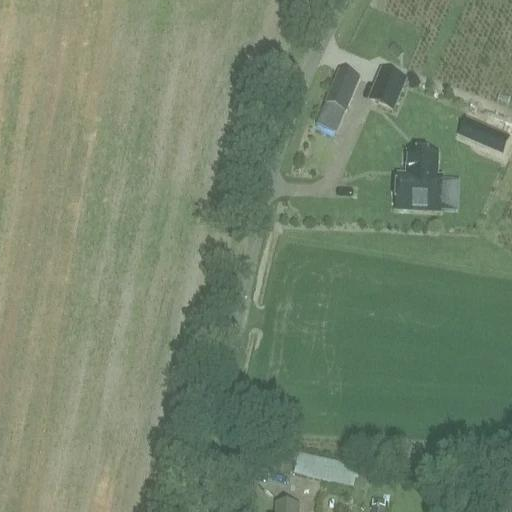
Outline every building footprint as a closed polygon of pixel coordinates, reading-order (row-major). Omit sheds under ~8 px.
[(382,68),(369,97),(387,105),(399,75),(382,68)] [(345,113),(358,80),(338,72),(325,105),(345,113)] [(360,101),(349,129),(390,145),(401,118),(360,101)] [(400,177),(396,212),(440,218),(444,183),(438,182),(440,158),(413,155),(411,171),(414,172),(413,179),(400,177)] [(357,469),(299,456),(294,478),(352,490),(357,469)] [(386,511),(387,502),(370,502),(369,511),(386,511)]
